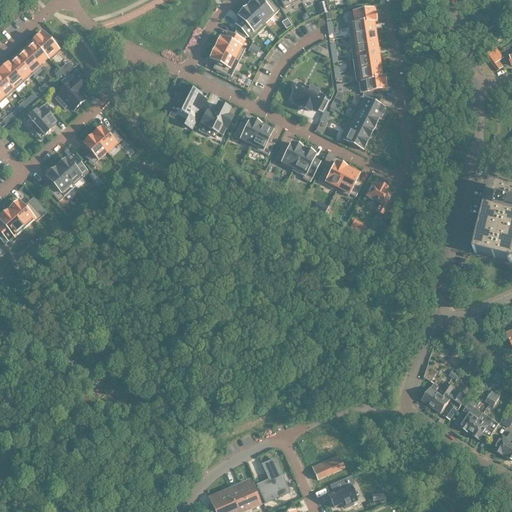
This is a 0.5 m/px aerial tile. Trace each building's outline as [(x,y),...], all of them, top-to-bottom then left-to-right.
[(264,25),(278,12),(266,0),(264,0),(260,4),(256,0),(254,0),(253,0),(251,0),(247,4),(248,6),(246,8),(265,27),(266,27),(264,25)] [(279,0),(283,9),(300,1),(301,3),(300,0),(279,0)] [(265,27),(246,8),(244,10),(243,8),(237,14),(239,15),(237,17),(242,22),(236,27),(250,41),(265,27)] [(346,26),(374,22),(376,22),(376,15),(373,15),(373,11),(349,14),(351,25),(346,26)] [(346,26),(348,38),(374,34),(372,23),(374,23),(374,22),(346,26)] [(486,35),(494,29),(492,26),(483,32),(486,35)] [(504,37),(500,31),(490,38),(494,44),(504,37)] [(37,38),(36,36),(31,41),(32,42),(47,59),(49,62),(59,53),(42,34),(37,38)] [(375,45),(374,34),(348,38),(350,49),(375,45)] [(243,42),(229,35),(226,42),(220,38),(219,40),(217,40),(213,47),(215,48),(214,50),(238,62),(244,50),(239,48),(243,42)] [(32,42),(32,43),(33,44),(24,51),(38,67),(47,59),(32,42)] [(310,50),(310,51),(328,59),(325,43),(324,43),(310,50)] [(375,45),(350,49),(352,60),(377,56),(375,45)] [(484,56),(489,63),(494,60),(498,53),(495,49),(484,56)] [(215,63),(212,70),(230,79),(238,62),(214,50),(209,60),(215,63)] [(16,59),(31,76),(38,70),(37,68),(38,67),(24,51),(16,59)] [(503,59),(498,53),(494,60),(489,63),(496,72),(502,67),(498,62),(503,59)] [(377,56),(352,60),(353,72),(379,68),(377,56)] [(23,84),(31,76),(16,59),(7,66),(7,65),(6,66),(23,84)] [(6,66),(0,71),(0,76),(14,92),(23,84),(6,66)] [(58,72),(62,75),(64,78),(68,73),(63,68),(58,72)] [(355,83),(383,79),(383,78),(380,78),(379,68),(353,72),(355,83)] [(67,79),(71,83),(55,98),(69,114),(80,105),(74,98),(80,93),(76,89),(82,84),(73,74),(67,79)] [(14,92),(0,76),(0,93),(5,99),(14,92)] [(362,96),(375,98),(375,92),(385,91),(383,79),(355,83),(357,83),(359,94),(361,94),(362,96)] [(299,107),(309,112),(310,109),(322,114),(328,102),(316,96),(318,93),(309,88),(307,92),(297,87),(294,92),(293,93),(294,93),(291,99),(301,104),(299,107)] [(175,91),(170,101),(174,103),(171,109),(176,112),(174,116),(186,121),(184,127),(190,130),(199,110),(194,107),(199,97),(181,88),(179,93),(175,91)] [(341,102),(342,95),(336,94),(334,99),(341,102)] [(379,121),(385,111),(373,105),(375,98),(362,96),(361,99),(359,98),(354,109),(379,121)] [(331,103),(329,109),(334,111),(337,106),(331,103)] [(36,113),(36,112),(35,112),(26,120),(27,120),(32,126),(29,129),(35,135),(38,132),(43,139),(52,130),(51,129),(55,125),(50,118),(54,114),(45,104),(41,108),(36,113)] [(197,132),(203,135),(206,129),(222,137),(231,118),(226,115),(228,111),(217,105),(212,116),(206,114),(197,132)] [(377,121),(379,122),(379,121),(354,109),(349,119),(372,130),(373,131),(375,126),(374,126),(377,121)] [(140,118),(146,126),(148,125),(147,123),(147,122),(142,116),(140,118)] [(250,146),(249,148),(261,124),(250,119),(246,127),(240,124),(233,137),(250,146)] [(372,130),(349,119),(344,129),(367,141),(372,130)] [(273,146),(266,142),(272,132),(261,127),(262,125),(261,124),(249,148),(267,157),(273,146)] [(100,129),(99,130),(92,137),(91,137),(106,154),(120,141),(113,133),(108,138),(100,129)] [(344,129),(338,140),(362,151),(367,141),(344,129)] [(85,158),(92,166),(106,154),(91,137),(90,136),(83,142),(84,143),(82,145),(90,154),(85,158)] [(287,150),(281,147),(274,161),(281,164),(280,166),(291,172),(302,150),(290,144),(287,150)] [(303,178),(302,180),(309,183),(318,166),(311,163),(314,156),(312,155),(313,153),(306,149),(305,151),(302,150),(291,172),(303,178)] [(56,168),(56,169),(54,167),(73,189),(74,189),(72,187),(87,174),(75,161),(70,166),(65,160),(64,161),(63,162),(62,160),(56,166),(57,167),(56,168)] [(337,165),(334,164),(329,174),(323,171),(317,182),(335,191),(346,169),(344,168),(345,166),(338,163),(337,165)] [(54,167),(44,176),(50,183),(45,188),(58,203),(73,189),(54,167)] [(347,197),(348,195),(354,198),(361,185),(355,182),(358,175),(346,169),(335,191),(347,197)] [(393,197),(389,195),(390,192),(381,188),(380,190),(376,188),(370,200),(383,206),(379,214),(389,218),(395,205),(391,204),(392,202),(391,202),(393,197)] [(477,255),(511,264),(511,263),(511,192),(494,188),(477,255)] [(6,209),(6,210),(24,230),(33,222),(35,224),(41,218),(37,214),(41,210),(45,215),(45,214),(34,202),(29,205),(28,203),(22,208),(18,203),(16,204),(15,205),(14,203),(8,208),(9,210),(8,211),(9,211),(8,211),(6,209)] [(326,209),(315,203),(312,210),(323,215),(326,209)] [(6,210),(0,215),(0,223),(2,226),(0,227),(0,234),(0,235),(0,241),(4,246),(8,243),(10,245),(16,240),(15,238),(24,230),(6,210)] [(366,228),(353,222),(349,229),(363,236),(366,228)] [(424,378),(430,383),(437,373),(428,366),(424,378)] [(503,377),(495,373),(491,380),(499,384),(503,377)] [(422,402),(431,408),(440,396),(435,392),(438,388),(433,385),(422,402)] [(431,408),(440,415),(449,403),(456,408),(460,402),(448,394),(451,388),(447,385),(440,396),(431,408)] [(491,393),(485,403),(489,405),(495,395),(491,393)] [(495,395),(489,405),(493,408),(500,398),(495,395)] [(460,429),(466,433),(467,434),(468,432),(470,433),(482,415),(472,408),(474,405),(469,402),(454,424),(460,428),(460,429)] [(449,421),(457,411),(450,406),(443,417),(449,421)] [(506,428),(511,417),(506,414),(500,425),(506,428)] [(498,425),(482,415),(470,433),(472,435),(471,436),(479,441),(482,436),(488,440),(498,425)] [(507,439),(502,436),(493,451),(504,457),(511,442),(511,434),(510,433),(507,439)] [(317,482),(343,470),(338,457),(311,469),(317,482)] [(280,475),(274,460),(261,466),(268,481),(258,485),(266,504),(272,501),(274,505),(278,503),(277,499),(289,494),(280,475)] [(356,502),(350,488),(349,487),(353,485),(351,480),(350,478),(340,482),(332,486),(330,487),(333,493),(327,496),(333,509),(338,506),(339,509),(343,507),(344,509),(351,506),(350,504),(351,504),(356,502)] [(221,498),(210,503),(214,511),(249,511),(259,508),(259,507),(251,488),(250,486),(230,494),(228,489),(219,493),(221,498)]
